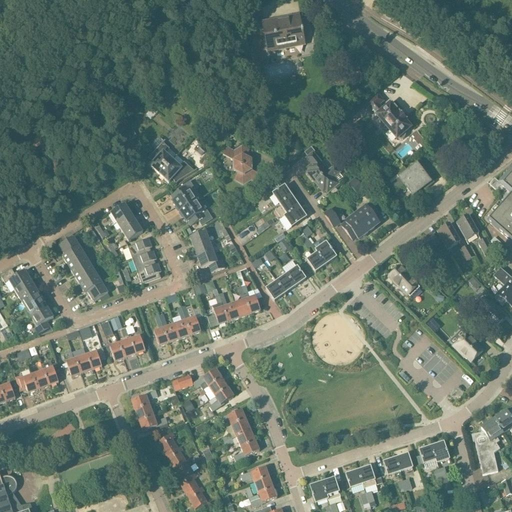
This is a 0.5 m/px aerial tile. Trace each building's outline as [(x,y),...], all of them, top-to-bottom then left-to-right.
[(305,45),(302,34),(304,34),(303,32),(302,32),(300,19),(289,21),(289,20),(272,23),(272,24),(263,26),(268,52),(286,48),(286,49),(305,45)] [(262,42),(247,39),(243,58),(258,61),(262,42)] [(169,86),(162,92),(164,94),(166,96),(167,97),(167,98),(174,93),(173,92),(173,91),(171,89),(169,86)] [(376,96),(365,105),(374,115),(375,115),(381,123),(381,124),(380,125),(380,126),(380,127),(381,128),(381,129),(382,130),(382,131),(383,131),(384,131),(384,132),(385,132),(386,132),(387,132),(388,132),(389,131),(397,141),(398,140),(399,141),(400,141),(401,141),(401,142),(402,142),(402,141),(403,141),(404,141),(405,140),(406,139),(406,138),(406,137),(406,136),(406,135),(405,134),(411,129),(390,105),(384,110),(380,106),(383,104),(376,96)] [(342,124),(336,129),(339,134),(346,128),(342,124)] [(131,127),(122,132),(128,143),(137,138),(131,127)] [(334,131),(324,139),(327,142),(336,134),(334,131)] [(417,132),(412,136),(414,139),(420,145),(423,148),(427,144),(417,132)] [(165,142),(148,160),(149,161),(151,158),(155,162),(150,168),(159,176),(177,157),(163,145),(165,143),(165,142)] [(248,155),(250,152),(242,148),(234,153),(227,149),(223,157),(234,163),(234,173),(238,175),(235,182),(243,187),(251,182),(255,184),(259,176),(252,172),(251,162),(251,156),(248,155)] [(311,149),(306,153),(310,158),(307,160),(312,166),(307,170),(309,172),(307,174),(315,184),(328,174),(328,173),(326,171),(332,167),(326,160),(320,164),(313,155),(315,154),(311,149)] [(177,157),(159,176),(169,185),(174,179),(179,184),(197,172),(197,171),(194,173),(177,157)] [(403,169),(386,182),(395,194),(404,186),(413,197),(424,189),(425,191),(434,185),(426,175),(424,176),(417,167),(407,174),(403,169)] [(328,174),(315,184),(323,195),(326,193),(328,195),(330,193),(333,197),(338,193),(335,189),(338,186),(333,180),(340,175),(334,168),(328,173),(328,174)] [(506,201),(487,223),(511,244),(511,172),(500,186),(499,187),(504,192),(500,197),(506,201)] [(355,181),(349,187),(359,198),(365,192),(355,181)] [(180,214),(182,212),(197,203),(192,194),(195,191),(190,183),(179,190),(180,192),(173,197),(176,201),(173,203),(180,214)] [(389,190),(383,183),(378,188),(383,195),(389,190)] [(292,198),(285,188),(273,196),(280,206),(292,198)] [(236,201),(238,205),(245,201),(243,197),(236,201)] [(280,206),(287,217),(299,209),(292,198),(280,206)] [(255,207),(251,202),(242,207),(246,213),(255,207)] [(195,204),(180,214),(187,225),(189,223),(192,227),(199,222),(202,226),(212,220),(213,220),(207,211),(204,213),(197,203),(195,204)] [(131,216),(125,206),(111,215),(117,225),(131,216)] [(366,209),(356,216),(368,233),(379,225),(377,222),(381,219),(370,206),(367,209),(366,209)] [(287,217),(285,218),(292,229),(306,219),(299,209),(287,217)] [(333,228),(339,224),(331,212),(325,216),(333,228)] [(137,225),(131,216),(117,225),(123,234),(137,225)] [(368,233),(356,216),(346,224),(346,225),(342,228),(352,241),(356,238),(358,240),(368,233)] [(479,235),(469,218),(456,225),(466,243),(479,235)] [(267,224),(259,229),(262,234),(270,228),(267,224)] [(123,234),(129,243),(143,234),(137,225),(123,234)] [(312,235),(306,227),(301,231),(307,239),(312,235)] [(437,234),(447,251),(460,244),(450,227),(437,234)] [(190,240),(194,250),(210,244),(206,234),(190,240)] [(282,234),(274,239),(278,245),(286,239),(282,234)] [(415,245),(425,262),(441,252),(431,235),(415,245)] [(80,249),(74,239),(60,248),(65,257),(80,249)] [(307,239),(302,243),(308,251),(312,247),(307,239)] [(486,239),(478,244),(485,258),(487,258),(490,264),(497,259),(486,239)] [(153,254),(151,254),(150,250),(152,249),(149,241),(128,249),(133,261),(153,254)] [(284,242),(279,246),(283,252),(289,247),(284,242)] [(194,250),(198,260),(214,254),(210,244),(194,250)] [(326,266),(336,259),(326,245),(316,252),(318,255),(326,266)] [(469,246),(460,252),(467,263),(475,258),(469,246)] [(83,255),(80,249),(65,257),(63,259),(67,265),(83,255)] [(269,252),(264,256),(270,264),(275,260),(269,252)] [(137,274),(158,266),(156,267),(154,262),(156,262),(153,254),(133,261),(137,274)] [(217,264),(214,254),(198,260),(202,271),(209,268),(212,275),(225,270),(222,263),(217,264)] [(67,265),(70,271),(87,261),(83,255),(67,265)] [(326,266),(318,255),(307,262),(316,273),(326,266)] [(260,260),(252,265),(255,271),(263,266),(260,260)] [(70,271),(74,278),(91,267),(87,261),(70,271)] [(137,274),(142,287),(161,280),(159,275),(161,274),(158,266),(137,274)] [(74,278),(78,284),(95,274),(91,267),(74,278)] [(400,268),(389,279),(404,294),(409,300),(420,289),(415,284),(400,268)] [(295,288),(305,281),(297,269),(287,276),(295,288)] [(11,270),(0,277),(5,285),(9,283),(15,292),(31,282),(25,273),(16,278),(11,270)] [(494,277),(493,278),(504,288),(497,295),(497,296),(506,304),(511,308),(511,280),(500,270),(494,277)] [(78,284),(82,290),(99,280),(95,274),(78,284)] [(285,295),(295,288),(287,276),(277,284),(285,295)] [(85,296),(88,295),(102,286),(99,280),(82,290),(85,296)] [(37,291),(31,282),(15,292),(20,301),(37,291)] [(277,284),(266,291),(275,302),(285,295),(277,284)] [(102,286),(88,295),(92,302),(93,301),(94,303),(108,295),(102,286)] [(204,286),(194,289),(197,296),(206,293),(204,286)] [(246,287),(242,288),(252,316),(261,312),(256,298),(250,300),(246,287)] [(240,319),(252,316),(242,288),(238,290),(242,303),(235,305),(240,319)] [(20,301),(26,311),(42,301),(37,291),(20,301)] [(218,307),(212,308),(214,315),(219,327),(228,324),(219,297),(217,291),(213,292),(215,298),(218,307)] [(228,324),(240,319),(235,305),(228,308),(223,295),(219,297),(228,324)] [(474,311),(493,330),(504,319),(485,299),(474,311)] [(26,311),(32,320),(48,310),(42,301),(26,311)] [(186,307),(182,309),(186,322),(191,337),(201,334),(197,321),(196,319),(195,319),(190,321),(189,317),(186,307)] [(468,307),(463,312),(473,322),(478,318),(472,312),(473,312),(468,307)] [(180,318),(173,321),(175,326),(180,341),(191,337),(186,322),(182,309),(177,310),(180,318)] [(200,309),(193,312),(196,319),(197,321),(204,318),(200,309)] [(48,310),(32,320),(37,329),(34,330),(38,336),(42,335),(43,336),(52,333),(47,324),(54,319),(48,310)] [(8,313),(4,315),(8,322),(12,319),(8,313)] [(0,331),(1,333),(8,328),(0,314),(0,331)] [(169,345),(180,341),(175,326),(168,329),(163,317),(159,318),(169,345)] [(159,318),(155,319),(159,332),(154,334),(159,348),(169,345),(159,318)] [(13,319),(8,322),(11,328),(16,325),(13,319)] [(118,319),(111,321),(114,329),(121,326),(118,319)] [(466,321),(460,327),(462,329),(467,334),(466,335),(472,341),(479,334),(466,321)] [(108,324),(100,327),(105,339),(113,336),(108,324)] [(132,327),(126,329),(128,336),(135,334),(132,327)] [(88,329),(80,332),(83,341),(84,342),(92,339),(88,329)] [(461,354),(471,364),(483,352),(472,341),(466,335),(453,348),(460,355),(461,354)] [(135,357),(146,353),(140,339),(130,342),(135,357)] [(123,361),(135,357),(130,342),(118,347),(123,361)] [(118,347),(110,350),(115,364),(123,361),(118,347)] [(17,356),(19,363),(31,359),(28,352),(17,356)] [(97,354),(87,358),(92,372),(102,369),(101,365),(100,363),(99,359),(97,354)] [(71,363),(66,365),(71,379),(80,376),(75,362),(73,355),(68,356),(71,363)] [(80,376),(92,372),(87,358),(75,362),(80,376)] [(45,373),(44,373),(49,388),(59,384),(55,374),(53,370),(45,373)] [(202,379),(193,385),(197,391),(201,388),(203,391),(207,388),(221,380),(215,372),(203,380),(202,379)] [(44,373),(32,378),(37,392),(49,388),(44,373)] [(176,382),(172,384),(175,394),(180,392),(193,387),(190,377),(176,382)] [(23,381),(17,383),(20,391),(25,389),(26,391),(28,395),(37,392),(32,378),(23,381)] [(207,388),(203,391),(210,401),(214,398),(227,389),(221,380),(207,388)] [(6,404),(16,400),(10,386),(0,390),(6,404)] [(217,403),(209,408),(212,413),(224,405),(233,398),(227,389),(214,398),(217,403)] [(145,398),(131,403),(135,413),(150,408),(150,407),(148,403),(158,399),(156,393),(145,397),(146,398),(145,398)] [(170,400),(173,408),(180,406),(177,397),(170,400)] [(190,401),(182,406),(188,416),(196,410),(190,401)] [(153,418),(150,408),(135,413),(139,423),(153,418)] [(227,417),(217,422),(219,427),(229,423),(232,428),(246,422),(242,412),(228,418),(227,417)] [(506,413),(493,422),(502,436),(510,431),(511,435),(511,421),(511,420),(511,418),(511,412),(508,415),(506,413)] [(165,419),(155,423),(153,418),(139,423),(142,433),(156,428),(156,429),(159,428),(161,433),(169,430),(167,425),(165,419)] [(246,422),(232,428),(236,439),(251,432),(246,422)] [(479,434),(472,436),(473,443),(476,443),(480,463),(483,477),(498,473),(494,455),(500,451),(496,445),(499,443),(497,439),(502,436),(493,422),(481,430),(482,432),(479,434)] [(203,425),(196,429),(198,434),(206,430),(203,425)] [(251,432),(236,439),(241,449),(255,443),(251,432)] [(155,444),(161,457),(182,449),(176,435),(173,436),(168,438),(155,444)] [(243,454),(233,459),(235,464),(246,459),(260,453),(255,443),(241,449),(243,454)] [(436,462),(437,465),(449,461),(443,444),(431,448),(436,462)] [(431,448),(419,452),(421,457),(424,466),(425,471),(438,467),(437,465),(436,462),(431,448)] [(161,457),(166,470),(187,462),(182,449),(161,457)] [(400,474),(413,470),(408,456),(396,460),(400,474)] [(396,460),(383,464),(388,478),(400,474),(396,460)] [(192,474),(187,462),(166,470),(172,483),(192,474)] [(344,470),(346,476),(370,469),(368,462),(344,470)] [(370,469),(358,473),(362,487),(363,486),(364,491),(376,487),(373,477),(370,469)] [(442,481),(445,491),(451,489),(445,469),(439,471),(442,481)] [(251,475),(250,474),(240,478),(242,483),(251,480),(253,486),(268,480),(265,470),(251,475)] [(439,471),(433,473),(436,483),(442,481),(439,471)] [(358,473),(346,477),(350,490),(362,487),(358,473)] [(177,497),(198,488),(192,474),(172,483),(177,497)] [(0,511),(32,511),(31,506),(21,507),(17,509),(12,496),(13,495),(14,495),(15,493),(16,492),(17,490),(18,488),(17,487),(17,485),(16,482),(14,481),(14,480),(12,479),(10,478),(7,478),(4,479),(1,480),(0,478),(0,511)] [(253,486),(257,496),(272,490),(268,480),(253,486)] [(334,480),(322,484),(326,499),(327,502),(328,503),(341,499),(339,495),(339,494),(339,495),(336,487),(334,480)] [(407,493),(412,491),(409,481),(403,483),(407,493)] [(511,489),(509,482),(502,484),(503,489),(506,498),(511,496),(511,489)] [(403,483),(398,485),(401,495),(407,493),(403,483)] [(322,484),(309,489),(315,506),(327,502),(322,484)] [(496,486),(482,491),(485,498),(498,494),(497,490),(496,486)] [(257,496),(259,501),(249,504),(251,510),(262,506),(262,505),(276,500),(272,490),(257,496)] [(368,505),(375,503),(372,494),(365,496),(368,505)] [(365,496),(360,497),(363,507),(368,505),(365,496)] [(228,498),(223,500),(226,508),(231,505),(228,498)]
